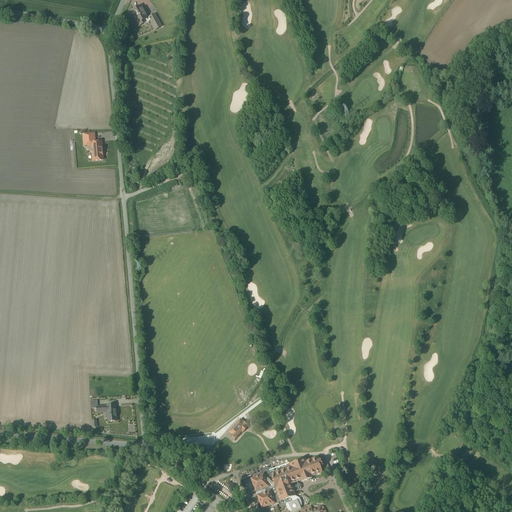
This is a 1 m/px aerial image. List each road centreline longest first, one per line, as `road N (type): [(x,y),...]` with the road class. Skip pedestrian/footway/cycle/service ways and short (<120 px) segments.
road 1 (unclassified): [(144,444),(109,31)]
road 2 (unclassified): [(144,444),(0,432)]
